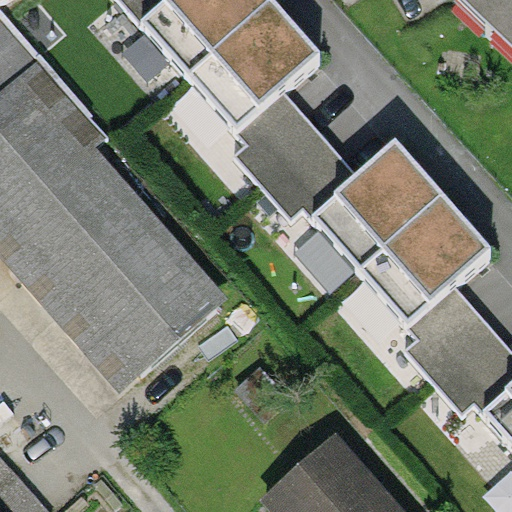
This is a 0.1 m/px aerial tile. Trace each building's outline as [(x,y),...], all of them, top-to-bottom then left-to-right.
[(0,0),(0,11),(17,0),(0,0)] [(115,0),(191,86),(273,14),(260,0),(115,0)] [(511,0),(462,0),(511,46),(511,0)] [(191,86),(248,152),(235,163),(264,195),(324,142),(286,99),(321,69),(273,14),(191,86)] [(0,216),(142,381),(218,314),(86,164),(107,144),(0,22),(0,216)] [(361,282),(444,209),(397,155),(362,186),(324,142),(264,195),(292,227),(304,216),(361,282)] [(361,282),(418,346),(407,356),(436,389),(495,337),(457,294),(492,264),(444,209),(361,282)] [(476,412),(511,452),(511,356),(495,337),(436,389),(464,422),(476,412)] [(290,403),(262,373),(239,395),(267,425),(290,403)] [(392,511),(335,447),(268,505),(273,511),(392,511)] [(47,511),(0,459),(0,511),(47,511)]
